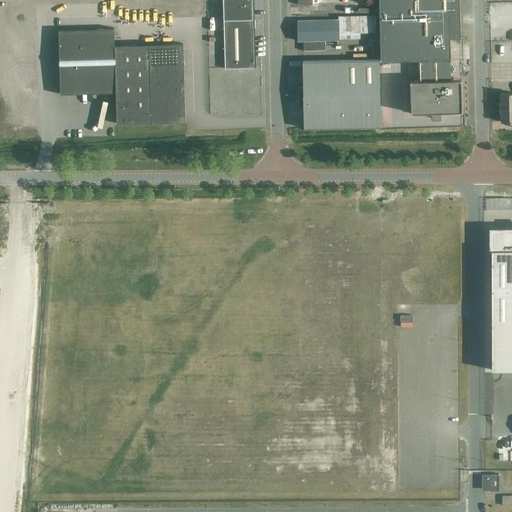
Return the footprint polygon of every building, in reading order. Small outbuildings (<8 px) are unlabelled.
[(223,0),(225,69),(254,68),(252,0),(223,0)] [(420,60),(450,60),(450,38),(460,38),(459,0),(379,0),(380,62),(420,60)] [(325,50),(325,40),(360,39),(360,33),(376,33),(376,16),(338,17),(338,20),(298,21),(298,41),(304,41),(304,51),(325,50)] [(183,44),(115,46),(115,29),(58,30),(60,94),(116,93),(117,123),(185,122),(183,44)] [(299,93),(379,92),(379,59),(303,61),(303,86),(299,87),(299,93)] [(420,81),(451,80),(451,72),(453,72),(453,70),(451,70),(450,60),(420,60),(420,81)] [(451,80),(420,81),(410,81),(411,113),(431,113),(431,118),(441,118),(440,112),(462,112),(461,79),(451,80)] [(379,92),(299,93),(299,103),(303,103),(304,129),(380,127),(379,92)] [(511,93),(511,94),(511,93),(508,93),(508,94),(500,94),(501,108),(511,107),(511,93)] [(511,107),(501,108),(501,122),(509,122),(511,122),(511,127),(511,107)] [(491,230),(491,354),(511,354),(511,229),(491,229),(491,230)] [(499,475),(482,475),(482,490),(499,491),(499,475)] [(511,495),(502,495),(502,505),(511,505),(511,495)]
